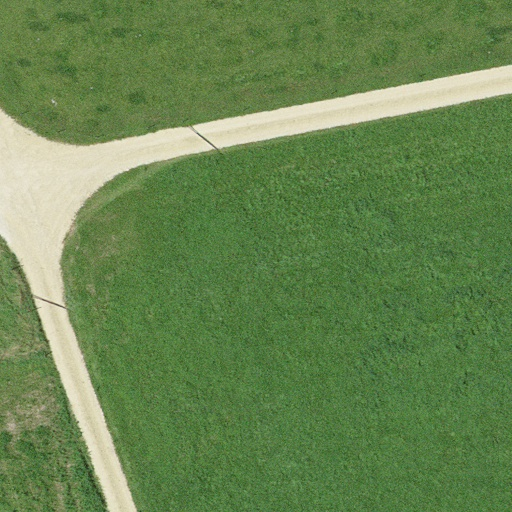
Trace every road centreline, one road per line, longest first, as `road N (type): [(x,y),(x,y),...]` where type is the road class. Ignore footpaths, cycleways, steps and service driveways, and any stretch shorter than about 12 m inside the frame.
road 1 (track): [(0,171),(511,74)]
road 2 (track): [(0,173),(124,511)]
